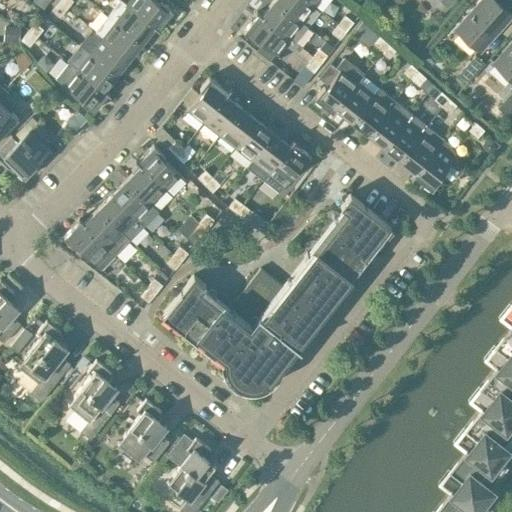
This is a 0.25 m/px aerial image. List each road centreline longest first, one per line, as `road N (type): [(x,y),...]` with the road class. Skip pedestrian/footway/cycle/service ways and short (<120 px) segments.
road 1 (residential): [(248,436),(428,223),(195,38)]
road 2 (secondary): [(294,471),(502,208)]
road 3 (residential): [(248,436),(70,301),(14,243)]
road 4 (residential): [(14,243),(116,142),(195,38)]
